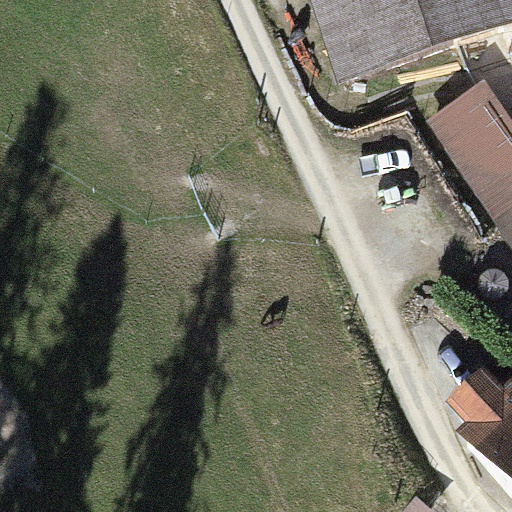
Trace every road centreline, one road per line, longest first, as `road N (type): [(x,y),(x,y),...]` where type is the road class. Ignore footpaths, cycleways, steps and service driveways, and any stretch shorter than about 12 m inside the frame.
road 1 (track): [(488,511),(375,286),(253,0)]
road 2 (unknown): [(312,138),(496,87),(511,93)]
